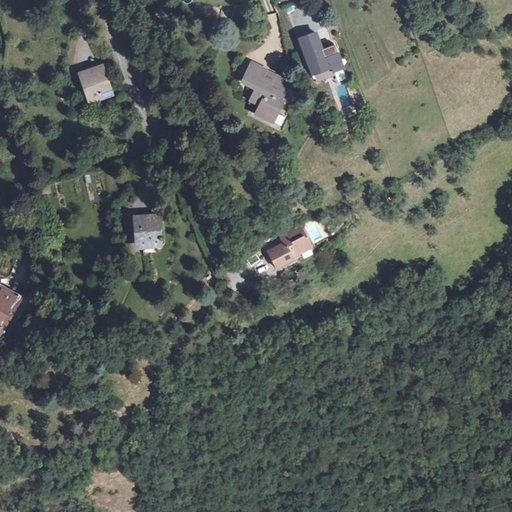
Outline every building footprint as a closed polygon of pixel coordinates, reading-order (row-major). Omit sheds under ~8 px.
[(321,31),(305,36),(317,71),(336,64),(338,69),(347,66),(341,51),(335,53),(333,45),(327,47),(321,31)] [(339,43),(333,45),(335,53),(341,51),(339,43)] [(266,71),(251,63),(243,79),(257,85),(251,98),(260,103),(256,112),(272,121),(282,102),(279,101),(289,82),(274,75),(272,81),(263,77),(266,71)] [(336,64),(317,71),(320,80),(339,73),(338,69),(336,64)] [(102,67),(82,74),(91,100),(110,94),(102,67)] [(274,75),(266,71),(263,77),(272,81),(274,75)] [(338,114),(354,110),(345,76),(330,80),(338,114)] [(159,216),(136,217),(138,247),(143,246),(155,245),(161,244),(159,216)] [(284,243),(268,252),(278,268),(293,259),(292,257),(290,253),(307,244),(298,227),(280,237),(284,243)] [(310,247),(307,244),(290,253),(292,257),(310,247)] [(20,297),(0,286),(0,332),(6,321),(15,326),(30,299),(22,295),(20,297)]
